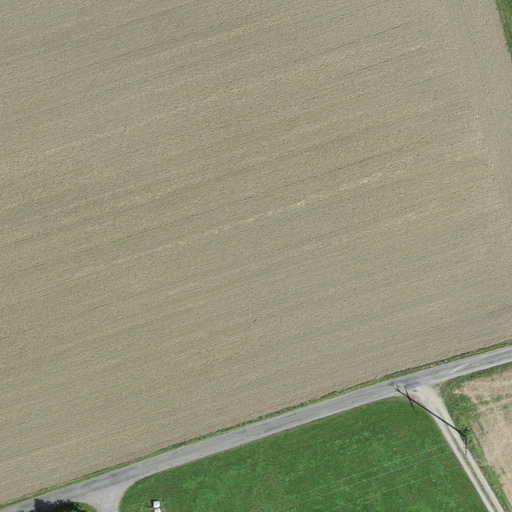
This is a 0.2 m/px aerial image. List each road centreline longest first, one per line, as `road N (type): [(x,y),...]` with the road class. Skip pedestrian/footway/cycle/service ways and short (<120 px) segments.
road 1 (track): [(511,358),(20,511)]
road 2 (track): [(422,385),(495,511)]
